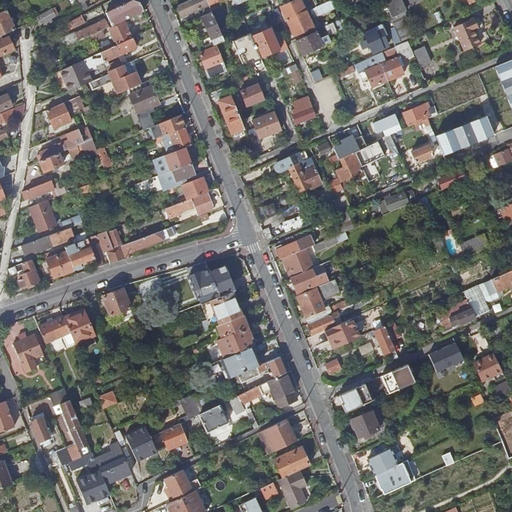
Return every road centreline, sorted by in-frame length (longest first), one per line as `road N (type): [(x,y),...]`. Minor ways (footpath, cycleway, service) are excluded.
road 1 (residential): [(250,234),(0,313)]
road 2 (residential): [(153,0),(250,234)]
road 3 (residential): [(316,401),(142,484),(129,511)]
road 4 (residential): [(250,234),(316,401)]
